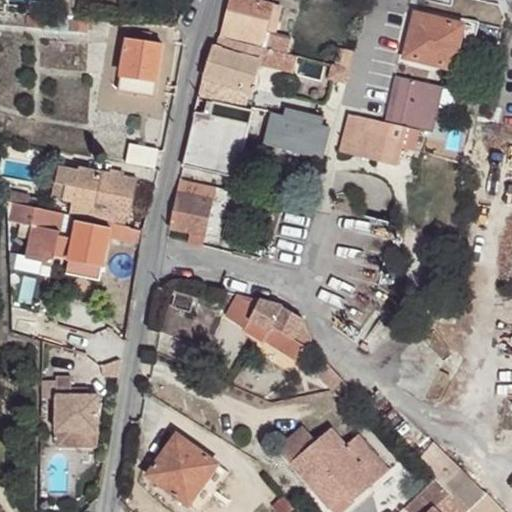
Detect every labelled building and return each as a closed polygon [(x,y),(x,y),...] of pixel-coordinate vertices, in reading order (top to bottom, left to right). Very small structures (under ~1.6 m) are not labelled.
[(274,5),(255,0),(230,0),(220,37),(263,48),(270,50),(287,55),(292,37),(274,33),(267,31),(274,5)] [(281,7),(274,5),(267,31),(274,33),(281,7)] [(464,25),(415,14),(404,58),(453,70),(464,25)] [(453,70),(452,77),(465,80),(479,22),(465,19),(464,25),(453,70)] [(57,22),(29,20),(27,31),(41,32),(44,28),(56,29),(57,22)] [(86,25),(71,24),(70,34),(85,35),(86,25)] [(140,44),(129,42),(120,94),(154,99),(161,47),(150,46),(151,36),(142,34),(140,44)] [(217,48),(213,47),(203,79),(252,93),(255,91),(257,87),(259,85),(259,81),(259,78),(257,72),(263,48),(220,37),(217,48)] [(354,52),(345,50),(340,68),(348,70),(354,52)] [(398,78),(387,125),(419,133),(432,136),(443,89),(398,78)] [(205,115),(196,113),(184,164),(235,176),(250,113),(208,102),(205,115)] [(284,117),(272,114),(265,144),(322,158),(330,129),(321,127),(323,119),(286,110),(284,117)] [(387,125),(349,115),(340,152),(398,166),(402,149),(415,151),(419,133),(387,125)] [(131,146),(127,165),(156,170),(160,151),(131,146)] [(77,177),(71,204),(69,214),(116,222),(118,215),(130,218),(137,183),(78,172),(77,177)] [(52,200),(71,204),(77,177),(57,173),(52,200)] [(190,234),(205,236),(207,237),(210,221),(214,202),(217,188),(181,180),(170,229),(190,234)] [(8,204),(28,209),(30,197),(11,193),(8,204)] [(226,205),(214,202),(210,221),(223,223),(226,205)] [(8,204),(7,204),(8,223),(33,228),(27,257),(43,261),(42,265),(53,267),(55,258),(59,238),(63,216),(28,209),(8,204)] [(74,240),(59,238),(55,258),(69,261),(103,267),(109,239),(111,229),(77,223),(74,240)] [(145,233),(111,226),(111,229),(109,239),(126,242),(126,238),(144,242),(145,233)] [(205,236),(190,234),(188,242),(203,246),(205,236)] [(69,261),(67,276),(101,282),(103,267),(69,261)] [(226,317),(244,329),(244,330),(265,345),(267,342),(297,361),(311,340),(302,322),(303,320),(283,308),(281,306),(280,307),(238,295),(226,317)] [(30,332),(30,314),(12,314),(11,332),(30,332)] [(121,380),(123,365),(120,362),(103,369),(105,380),(121,380)] [(69,380),(54,380),(56,450),(98,449),(98,397),(87,397),(70,397),(70,391),(69,380)] [(338,384),(333,380),(327,386),(332,390),(338,384)] [(353,488),(360,496),(389,471),(359,436),(346,447),(331,429),(315,443),(303,428),(278,449),(329,509),(353,488)] [(148,476),(188,505),(217,464),(177,435),(148,476)] [(435,441),(416,459),(448,493),(466,511),(485,494),(435,441)] [(200,511),(229,473),(217,464),(188,505),(197,511),(200,511)] [(433,478),(405,507),(409,511),(436,511),(433,508),(448,493),(433,478)] [(329,509),(331,511),(340,511),(360,496),(353,488),(329,509)]
